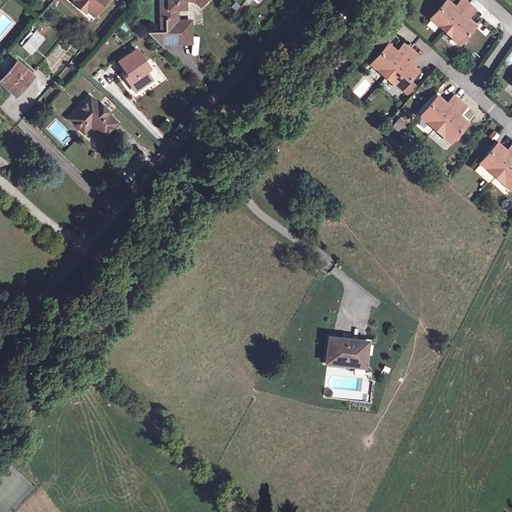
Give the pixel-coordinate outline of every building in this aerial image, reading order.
[(76,0),(74,2),(85,12),(87,10),(89,7),(95,12),(105,0),(76,0)] [(160,0),(161,21),(167,21),(167,33),(168,33),(169,43),(187,43),(187,25),(177,25),(177,21),(177,8),(185,8),(184,0),(190,0),(193,0),(200,6),(205,0),(160,0)] [(444,2),(430,18),(439,26),(442,23),(452,32),(450,36),(459,44),(473,27),(468,23),(467,24),(464,22),(467,18),(475,9),(464,0),(460,0),(454,7),(451,10),(448,8),(449,6),(444,2)] [(445,0),(444,2),(449,6),(448,8),(451,10),(454,7),(445,0)] [(467,18),(464,22),(467,24),(468,23),(473,27),(475,26),(467,18)] [(165,50),(169,43),(168,33),(167,33),(167,21),(161,21),(161,33),(148,33),(165,50)] [(191,21),(177,21),(177,25),(187,25),(187,43),(191,43),(191,21)] [(442,23),(439,26),(450,36),(452,32),(442,23)] [(23,46),(34,34),(30,31),(19,43),(23,46)] [(34,34),(23,46),(30,52),(43,38),(36,32),(34,34)] [(385,32),(375,43),(381,48),(390,37),(385,32)] [(385,46),(370,64),(380,72),(384,68),(389,72),(385,77),(399,90),(416,73),(410,68),(409,69),(406,66),(409,63),(417,54),(410,49),(404,43),(396,52),(393,55),(390,53),(391,51),(385,46)] [(387,44),(385,46),(391,51),(390,53),(393,55),(396,52),(387,44)] [(136,49),(118,61),(127,74),(124,76),(135,92),(152,80),(146,71),(141,65),(145,63),(145,62),(136,49)] [(0,76),(2,78),(14,64),(7,57),(0,64),(0,76)] [(2,78),(0,80),(0,81),(15,95),(32,76),(16,62),(14,64),(2,78)] [(409,63),(406,66),(409,69),(410,68),(416,73),(417,71),(409,63)] [(384,68),(380,72),(385,77),(389,72),(384,68)] [(435,98),(420,116),(429,124),(433,120),(444,130),(441,134),(450,142),(465,125),(459,120),(458,121),(456,119),(458,115),(466,106),(460,101),(453,95),(445,104),(443,107),(440,105),(441,103),(435,98)] [(437,96),(435,98),(441,103),(440,105),(443,107),(445,104),(437,96)] [(89,97),(69,118),(79,129),(86,122),(90,125),(103,137),(116,122),(106,113),(99,106),(89,97)] [(101,105),(99,106),(106,113),(108,111),(101,105)] [(458,115),(456,119),(458,121),(459,120),(465,125),(467,123),(458,115)] [(404,123),(399,118),(392,126),(398,130),(404,123)] [(433,120),(429,124),(441,134),(444,130),(433,120)] [(86,122),(79,129),(83,132),(90,125),(86,122)] [(495,145),(480,163),(489,171),(493,167),(499,171),(504,176),(501,181),(510,189),(511,186),(511,143),(505,151),(503,154),(500,152),(501,150),(495,145)] [(500,152),(503,154),(505,151),(497,143),(495,145),(501,150),(500,152)] [(493,167),(489,171),(501,181),(504,176),(499,171),(493,167)] [(335,335),(332,359),(370,364),(373,339),(335,335)]
